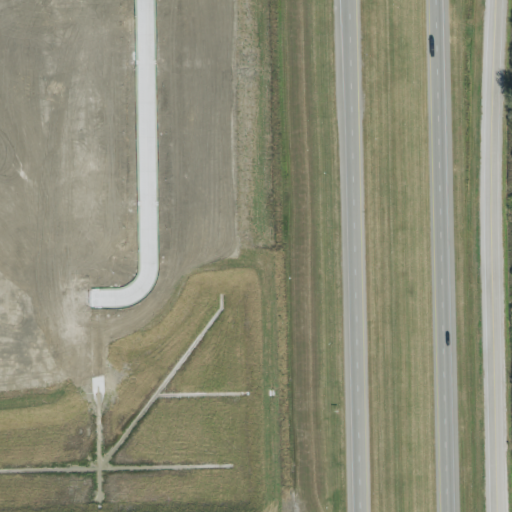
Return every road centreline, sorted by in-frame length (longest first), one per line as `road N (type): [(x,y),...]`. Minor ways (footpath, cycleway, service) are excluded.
road 1 (trunk): [(454,511),(443,0)]
road 2 (trunk): [(354,0),(364,511)]
road 3 (tertiary): [(504,0),(504,511)]
